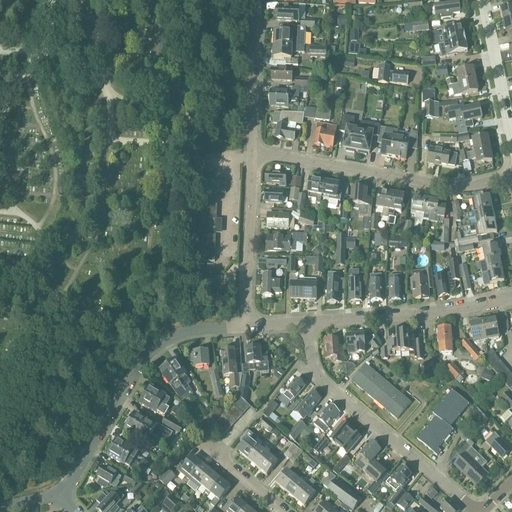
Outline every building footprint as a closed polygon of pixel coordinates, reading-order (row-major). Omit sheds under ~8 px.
[(407,3),(407,11),(423,9),(422,2),(407,3)] [(444,5),(438,6),(433,6),(434,18),(440,17),(441,21),(452,19),(452,16),(460,15),(458,3),(444,5)] [(504,21),(511,19),(511,3),(504,6),(505,9),(501,10),(504,21)] [(282,4),(282,10),(276,10),(276,14),(275,16),(275,19),(276,21),(276,22),(292,23),(299,23),(299,20),(305,21),(305,11),(299,11),(299,5),(282,4)] [(346,27),(346,18),(338,19),(338,27),(339,27),(346,27)] [(511,19),(504,21),(504,24),(502,25),(504,31),(505,30),(506,33),(509,32),(510,36),(511,35),(511,19)] [(412,25),(413,33),(429,32),(428,23),(412,25)] [(275,33),(274,47),(305,48),(305,42),(306,29),(286,28),(283,34),(275,33)] [(444,45),(465,41),(462,28),(449,31),(449,30),(436,33),(437,38),(443,37),(444,45)] [(467,53),(465,41),(444,45),(438,46),(441,59),(454,57),(454,55),(467,53)] [(349,45),(348,56),(356,57),(357,46),(349,45)] [(305,55),(305,48),(274,47),(273,60),(287,60),(286,68),(295,68),(295,60),(291,59),(292,54),(305,55)] [(310,59),(326,59),(327,49),(311,49),(310,59)] [(435,58),(422,59),(423,67),(435,66),(435,58)] [(345,60),(345,61),(344,67),(344,68),(353,69),(354,62),(345,60)] [(448,77),(447,67),(436,69),(437,78),(448,77)] [(381,68),(379,84),(389,85),(389,84),(391,73),(391,68),(381,68)] [(460,85),(475,82),(473,70),(457,73),(460,85)] [(272,71),(272,82),(286,83),(286,82),(291,83),(292,72),(286,72),(272,71)] [(391,73),(389,84),(407,86),(409,75),(395,74),(391,73)] [(338,79),(337,86),(345,87),(346,80),(338,79)] [(309,80),(295,80),(295,88),(309,88),(309,80)] [(460,85),(454,86),(448,87),(449,92),(452,91),(454,98),(478,93),(475,82),(460,85)] [(271,92),(271,100),(298,102),(299,88),(289,88),(288,93),(271,92)] [(298,102),(271,100),(270,108),(288,109),(293,109),(293,106),(298,107),(298,102)] [(434,105),(423,105),(423,120),(434,120),(434,105)] [(463,109),(455,111),(446,112),(448,122),(462,119),(463,124),(464,124),(466,130),(474,128),(472,122),(482,120),(479,108),(464,111),(463,109)] [(314,120),(329,122),(331,110),(325,109),(324,111),(316,110),(314,120)] [(281,114),(273,114),(273,125),(278,125),(275,139),(285,141),(285,140),(294,142),(295,133),(287,131),(287,127),(289,128),(290,124),(302,127),(304,115),(281,114)] [(354,152),(356,153),(361,123),(360,129),(353,128),(355,119),(342,117),(340,133),(346,134),(343,150),(346,151),(346,153),(354,154),(354,152)] [(380,126),(361,123),(356,153),(358,153),(358,155),(366,156),(366,154),(369,155),(372,137),(378,138),(380,126)] [(324,147),(333,149),(335,135),(336,128),(317,125),(314,146),(324,147)] [(393,159),(397,139),(389,138),(391,131),(380,129),(378,142),(383,143),(381,157),(393,159)] [(397,139),(393,159),(406,161),(408,147),(417,149),(417,134),(411,133),(410,137),(406,136),(405,134),(400,133),(398,135),(397,139)] [(459,144),(469,142),(468,135),(457,137),(459,144)] [(475,153),(490,150),(487,138),(472,141),(475,153)] [(430,151),(428,165),(435,166),(435,164),(448,167),(450,155),(442,153),(442,152),(436,150),(436,152),(430,151)] [(492,163),(490,150),(475,153),(467,155),(469,161),(476,159),(477,166),(492,163)] [(460,153),(462,163),(469,162),(469,161),(467,155),(467,151),(460,153)] [(285,186),(286,176),(280,176),(280,175),(266,175),(266,185),(279,186),(278,188),(285,189),(285,186)] [(321,205),(322,200),(325,184),(318,182),(318,180),(312,179),(311,181),(310,181),(307,199),(316,201),(315,204),(321,205)] [(339,186),(325,184),(322,200),(340,203),(342,194),(338,193),(339,186)] [(292,190),(291,196),(290,202),(297,203),(300,191),(292,190)] [(359,218),(370,219),(371,206),(366,205),(367,191),(353,190),(352,210),(359,211),(359,218)] [(377,209),(384,210),(382,218),(388,219),(392,195),(387,194),(387,192),(380,190),(377,209)] [(265,204),(282,206),(283,194),(266,192),(265,204)] [(299,195),(298,201),(296,213),(302,214),(306,196),(299,195)] [(393,219),(395,212),(401,213),(404,197),(392,195),(388,219),(387,225),(394,227),(395,226),(396,220),(395,219),(393,219)] [(478,212),(492,210),(489,197),(472,201),(474,213),(478,212)] [(424,215),(427,201),(414,198),(411,213),(412,213),(415,214),(414,219),(419,220),(418,225),(422,225),(423,220),(424,215)] [(424,215),(423,220),(429,221),(428,222),(442,225),(443,219),(444,219),(446,210),(438,208),(439,203),(427,201),(424,215)] [(454,217),(459,216),(461,216),(458,203),(452,204),(454,217)] [(215,263),(215,250),(216,235),(221,235),(222,221),(217,221),(218,207),(200,206),(198,262),(215,263)] [(476,225),(494,222),(492,210),(478,212),(474,213),(476,225)] [(267,230),(288,231),(289,216),(268,215),(267,230)] [(299,223),(313,228),(315,221),(301,217),(299,223)] [(396,236),(402,237),(405,223),(398,222),(396,236)] [(494,222),(476,225),(469,227),(471,234),(475,233),(476,238),(478,244),(494,241),(492,235),(497,234),(494,222)] [(318,228),(313,228),(311,235),(324,236),(324,225),(318,223),(318,228)] [(403,237),(409,238),(411,224),(405,223),(403,237)] [(266,251),(290,253),(296,253),(296,245),(306,245),(307,236),(292,235),(292,240),(267,238),(266,251)] [(376,235),(375,248),(387,249),(387,236),(376,235)] [(337,237),(336,266),(345,267),(346,237),(337,237)] [(389,240),(389,249),(394,249),(394,252),(400,252),(401,250),(406,250),(407,241),(401,241),(401,238),(395,238),(395,240),(389,240)] [(454,242),(455,249),(473,245),(478,244),(476,238),(454,242)] [(355,240),(346,240),(346,250),(355,251),(355,240)] [(431,252),(443,253),(443,244),(431,244),(431,252)] [(473,245),(455,249),(456,255),(474,252),(473,245)] [(485,262),(499,259),(496,246),(483,249),(485,262)] [(313,253),(317,257),(323,252),(319,247),(313,253)] [(287,259),(267,259),(267,270),(276,271),(277,266),(286,266),(287,259)] [(499,259),(485,262),(480,263),(483,275),(488,274),(502,271),(499,259)] [(451,275),(448,276),(436,278),(437,285),(436,285),(439,298),(449,297),(448,292),(453,291),(455,288),(454,283),(460,282),(457,262),(449,263),(451,275)] [(433,291),(433,285),(431,271),(426,271),(427,279),(413,280),(414,301),(429,299),(429,291),(433,291)] [(502,271),(488,274),(490,286),(504,283),(502,271)] [(328,274),(328,282),(328,285),(327,285),(327,303),(339,304),(340,274),(328,274)] [(282,280),(274,280),(274,277),(264,276),(264,283),(263,283),(263,297),(273,297),(273,295),(282,295),(282,280)] [(371,278),(371,283),(371,288),(370,288),(371,303),(383,303),(382,288),(382,283),(381,283),(381,277),(371,278)] [(401,287),(401,283),(401,277),(389,277),(390,288),(389,288),(390,302),(402,302),(401,287)] [(349,279),(349,282),(349,288),(349,303),(362,303),(362,287),(361,287),(361,279),(355,279),(349,279)] [(317,286),(316,286),(316,283),(316,282),(304,281),(304,284),(303,302),(309,302),(309,303),(314,303),(315,302),(316,302),(317,286)] [(303,302),(304,284),(298,284),(298,286),(291,285),(290,301),(292,301),(292,303),(297,303),(297,302),(303,302)] [(495,321),(483,323),(486,342),(498,340),(495,321)] [(474,344),(486,342),(483,323),(470,326),(474,344)] [(438,330),(439,346),(439,353),(452,352),(452,345),(451,329),(438,330)] [(401,353),(400,334),(400,333),(388,334),(389,345),(387,346),(387,350),(381,351),(382,361),(388,361),(388,358),(395,358),(395,354),(401,353)] [(422,341),(414,342),(413,334),(400,334),(401,353),(401,355),(409,354),(409,357),(414,357),(415,357),(415,359),(417,359),(417,361),(423,361),(422,341)] [(364,336),(347,337),(348,355),(362,354),(365,354),(364,336)] [(461,345),(476,363),(481,358),(466,340),(461,345)] [(332,364),(344,364),(343,348),(338,348),(338,341),(324,342),(325,360),(332,359),(332,364)] [(371,345),(375,351),(376,351),(380,348),(375,341),(371,345)] [(249,372),(254,372),(257,374),(268,374),(267,356),(260,357),(260,350),(247,350),(248,366),(249,366),(249,372)] [(236,374),(236,367),(235,367),(234,351),(222,352),(223,368),(229,368),(230,390),(239,389),(241,375),(237,375),(237,374),(236,374)] [(376,351),(375,351),(370,355),(374,359),(379,355),(376,351)] [(487,355),(490,359),(494,356),(495,355),(491,351),(487,355)] [(195,369),(209,368),(208,353),(202,354),(201,352),(189,353),(190,363),(195,363),(195,369)] [(486,363),(490,359),(487,355),(482,359),(486,363)] [(486,363),(490,368),(499,361),(494,356),(490,359),(486,363)] [(422,364),(425,372),(426,375),(438,370),(438,368),(434,359),(422,364)] [(490,368),(494,372),(502,365),(499,361),(490,368)] [(187,386),(190,384),(185,378),(186,377),(175,362),(174,363),(172,363),(169,365),(169,367),(168,368),(188,398),(193,395),(187,386)] [(344,365),(346,376),(355,368),(353,366),(348,365),(344,365)] [(446,370),(456,381),(461,375),(452,365),(446,370)] [(506,370),(502,365),(494,372),(498,377),(506,370)] [(363,392),(377,376),(366,366),(352,383),(363,392)] [(184,400),(188,398),(168,368),(167,369),(164,368),(162,370),(161,372),(160,373),(170,388),(171,388),(178,398),(181,403),(184,400)] [(281,370),(275,378),(279,381),(285,374),(281,370)] [(506,370),(498,377),(502,382),(510,374),(506,370)] [(485,371),(481,380),(490,384),(493,376),(485,371)] [(211,374),(211,376),(217,401),(223,400),(218,375),(217,373),(211,374)] [(511,380),(511,376),(510,374),(502,382),(506,386),(511,380)] [(375,402),(389,385),(377,376),(363,392),(375,402)] [(241,389),(248,390),(250,378),(243,377),(241,389)] [(283,398),(291,405),(295,400),(305,388),(303,387),(304,386),(301,383),(300,384),(296,381),(286,393),(283,398)] [(389,385),(375,402),(386,412),(400,395),(389,385)] [(150,389),(145,397),(166,410),(169,412),(169,411),(166,410),(171,402),(165,399),(150,389)] [(442,405),(459,419),(469,406),(452,392),(442,405)] [(304,421),(307,418),(310,413),(311,413),(320,401),(319,400),(320,399),(317,396),(316,397),(312,394),(303,404),(301,402),(293,412),(304,421)] [(511,399),(507,394),(501,400),(511,410),(511,399)] [(411,405),(400,395),(386,412),(397,421),(411,405)] [(169,412),(166,410),(145,397),(140,405),(156,415),(156,414),(165,419),(165,418),(169,412)] [(240,399),(236,403),(246,413),(250,408),(240,399)] [(236,403),(231,408),(241,417),(246,413),(236,403)] [(263,416),(268,420),(278,408),(273,403),(263,416)] [(436,418),(450,429),(459,419),(442,405),(433,415),(436,418)] [(314,426),(323,434),(339,415),(329,407),(318,421),(314,426)] [(479,407),(474,412),(485,425),(490,420),(479,407)] [(241,417),(231,408),(227,412),(237,422),(241,417)] [(174,409),(171,414),(176,417),(179,412),(174,409)] [(237,422),(227,412),(223,417),(233,426),(237,422)] [(166,446),(168,441),(156,433),(154,431),(156,429),(151,426),(135,416),(131,423),(137,426),(136,427),(146,433),(146,434),(166,446)] [(202,422),(209,429),(214,425),(207,417),(202,422)] [(233,426),(223,417),(219,421),(229,431),(233,426)] [(161,425),(164,427),(172,431),(179,435),(183,428),(165,418),(165,419),(161,425)] [(450,429),(436,418),(428,428),(445,442),(454,432),(450,429)] [(219,421),(215,426),(224,435),(229,431),(219,421)] [(270,435),(274,430),(264,422),(260,426),(270,435)] [(294,443),(297,439),(296,439),(306,428),(299,422),(287,436),(294,443)] [(141,442),(142,441),(152,447),(154,444),(163,450),(166,446),(146,434),(146,433),(136,427),(137,426),(131,423),(125,432),(141,442)] [(208,429),(203,424),(197,430),(202,435),(208,429)] [(338,448),(352,432),(349,430),(343,425),(329,441),(336,446),(338,448)] [(224,435),(215,426),(210,431),(220,440),(224,435)] [(306,440),(313,433),(307,428),(301,436),(306,440)] [(445,442),(428,428),(417,441),(437,457),(441,453),(438,450),(445,442)] [(274,430),(270,435),(271,435),(276,439),(279,435),(274,430)] [(354,434),(352,432),(338,448),(340,450),(347,456),(360,439),(354,434)] [(248,461),(259,449),(254,444),(257,440),(249,433),(241,443),(245,446),(239,454),(248,461)] [(465,433),(460,438),(469,446),(471,449),(476,444),(465,433)] [(491,450),(502,461),(510,453),(505,448),(506,447),(500,441),(499,441),(494,436),(486,444),(491,449),(491,450)] [(324,439),(313,451),(318,455),(328,443),(324,439)] [(113,450),(134,462),(139,455),(134,452),(134,451),(118,442),(113,450)] [(361,463),(360,463),(365,468),(369,464),(370,465),(380,452),(371,444),(360,457),(361,458),(358,461),(361,463)] [(284,457),(289,461),(298,450),(293,446),(284,457)] [(259,449),(248,461),(257,469),(268,456),(263,452),(264,450),(260,447),(259,449)] [(471,449),(466,455),(454,466),(477,488),(488,476),(482,470),(487,465),(471,449)] [(144,468),(139,465),(134,462),(113,450),(108,458),(124,467),(125,467),(135,473),(137,469),(142,473),(144,468)] [(302,454),(298,450),(289,461),(294,465),(302,454)] [(268,456),(257,469),(267,477),(279,463),(279,462),(277,464),(272,460),(274,458),(270,455),(268,456)] [(345,457),(332,472),(337,476),(350,461),(345,457)] [(189,482),(190,481),(203,466),(193,459),(187,465),(184,462),(176,471),(189,482)] [(308,466),(314,471),(317,466),(312,462),(308,466)] [(203,466),(190,481),(191,481),(192,480),(197,484),(196,486),(199,489),(201,487),(212,474),(208,471),(209,469),(205,465),(203,467),(203,466)] [(375,465),(365,476),(377,486),(386,474),(375,465)] [(144,468),(142,473),(148,477),(151,472),(144,468)] [(97,480),(110,487),(113,482),(118,485),(121,480),(117,477),(117,476),(111,472),(110,473),(103,469),(100,475),(99,475),(97,477),(98,478),(97,480)] [(385,485),(396,494),(397,494),(388,504),(395,509),(397,507),(405,496),(406,495),(402,491),(408,484),(407,482),(411,477),(406,474),(406,472),(404,470),(403,471),(401,469),(391,481),(389,480),(385,485)] [(297,480),(296,480),(291,476),(293,474),(289,470),(276,486),(286,493),(297,480)] [(174,476),(169,472),(159,482),(164,487),(174,476)] [(209,497),(210,495),(221,482),(212,474),(201,487),(206,492),(205,494),(209,497)] [(336,479),(331,475),(323,486),(328,489),(336,479)] [(128,478),(125,483),(134,488),(137,483),(128,478)] [(295,501),(306,488),(300,483),(302,482),(298,478),(296,480),(297,480),(286,493),(295,501)] [(306,488),(295,501),(304,509),(317,494),(316,493),(315,495),(310,491),(315,484),(311,481),(306,488)] [(230,490),(221,482),(210,495),(215,500),(214,501),(210,505),(214,509),(230,490)] [(349,511),(350,511),(352,511),(361,501),(335,482),(327,493),(343,505),(340,508),(345,511),(349,511)] [(131,493),(136,498),(143,489),(138,485),(131,493)] [(158,499),(163,503),(170,496),(165,491),(158,499)] [(97,502),(101,507),(97,511),(98,511),(117,511),(119,511),(116,508),(116,507),(120,503),(112,496),(108,500),(103,495),(97,502)] [(181,500),(186,504),(189,501),(184,496),(181,500)] [(404,511),(413,502),(405,496),(397,507),(402,511),(404,511)] [(171,497),(164,504),(163,506),(168,511),(172,511),(180,505),(171,497)] [(418,504),(427,511),(438,511),(422,499),(418,504)] [(244,511),(247,509),(238,501),(228,511),(244,511)] [(460,511),(449,501),(440,510),(441,511),(460,511)] [(335,511),(341,506),(337,502),(330,510),(325,505),(318,511),(335,511)]
